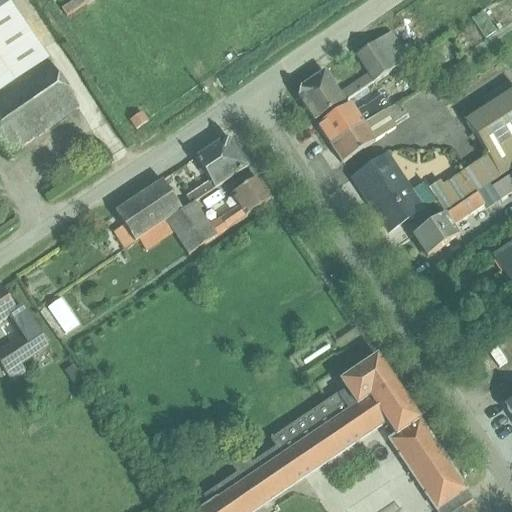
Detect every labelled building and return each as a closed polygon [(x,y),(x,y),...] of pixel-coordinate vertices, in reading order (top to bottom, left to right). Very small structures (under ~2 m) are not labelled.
[(6,0),(0,0),(0,144),(10,159),(79,110),(46,63),(49,61),(6,0)] [(58,17),(84,2),(82,0),(61,0),(52,5),(58,17)] [(482,14),(471,21),(485,41),(496,34),(482,14)] [(392,73),(408,62),(390,34),(355,58),(368,76),(338,96),(324,74),(299,90),(297,99),(314,124),(392,73)] [(408,62),(392,73),(397,81),(415,69),(428,61),(422,53),(408,62)] [(511,172),(511,91),(462,124),(485,158),(442,187),(440,183),(427,191),(423,186),(412,193),(388,156),(351,181),(368,205),(388,236),(424,211),(431,207),(440,220),(487,189),(511,172)] [(330,149),(389,109),(381,98),(363,110),(362,109),(356,113),(351,105),(316,128),(330,149)] [(389,109),(330,149),(341,166),(396,129),(393,125),(408,115),(405,110),(400,113),(395,106),(389,109)] [(141,114),(129,122),(136,132),(147,124),(141,114)] [(190,207),(194,205),(247,168),(231,142),(224,141),(208,152),(205,151),(197,156),(197,159),(194,161),(208,184),(185,199),(190,207)] [(511,175),(490,190),(499,204),(511,194),(511,175)] [(182,213),(165,224),(172,235),(188,258),(270,202),(256,181),(230,198),(237,209),(219,221),(218,220),(209,226),(194,205),(190,207),(182,213)] [(123,229),(134,245),(139,242),(165,224),(182,213),(162,183),(114,215),(123,229)] [(487,189),(440,220),(412,239),(422,253),(428,250),(432,256),(459,239),(453,228),(484,208),(486,211),(498,204),(487,189)] [(165,224),(139,242),(146,254),(172,235),(165,224)] [(134,245),(123,229),(114,235),(124,251),(134,245)] [(511,243),(490,259),(511,289),(511,243)] [(0,290),(0,326),(9,321),(18,335),(11,339),(14,343),(0,352),(0,368),(11,385),(26,374),(21,367),(48,349),(22,309),(15,313),(0,290)] [(50,334),(69,323),(53,292),(33,303),(50,334)] [(297,360),(321,348),(316,338),(292,350),(297,360)] [(457,511),(461,510),(472,503),(465,493),(418,423),(376,360),(338,385),(343,391),(269,441),(275,449),(252,464),(247,456),(230,467),(235,475),(202,497),(207,505),(197,511),(258,511),(385,427),(392,437),(386,442),(432,511),(457,511)] [(72,368),(63,374),(74,389),(83,383),(72,368)]
